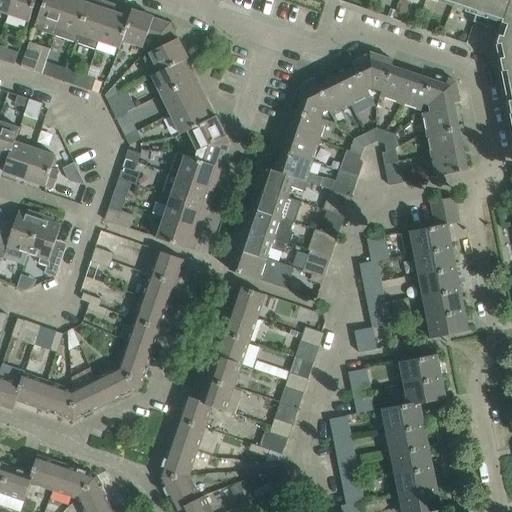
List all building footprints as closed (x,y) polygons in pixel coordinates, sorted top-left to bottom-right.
[(0,0),(0,10),(11,15),(16,0),(0,0)] [(29,21),(36,0),(16,0),(11,15),(29,21)] [(58,26),(66,0),(43,0),(37,19),(58,26)] [(76,42),(89,0),(66,0),(58,26),(55,35),(76,42)] [(100,41),(112,4),(100,0),(89,0),(76,42),(96,49),(99,40),(100,41)] [(511,0),(439,0),(476,12),(474,21),(483,24),(486,15),(491,17),(496,19),(493,28),(499,30),(495,41),(495,44),(502,42),(511,93),(511,0)] [(125,39),(135,10),(132,9),(131,11),(112,4),(100,41),(122,48),(125,39)] [(154,42),(170,24),(170,23),(153,18),(153,16),(135,10),(125,39),(146,46),(148,40),(154,42)] [(188,58),(178,37),(177,38),(170,24),(154,42),(154,43),(156,48),(151,50),(161,71),(187,59),(188,58)] [(34,71),(43,46),(29,41),(21,66),(34,71)] [(384,86),(391,65),(391,66),(393,60),(371,52),(352,61),(355,66),(366,88),(367,88),(383,86),(384,86)] [(197,79),(187,59),(161,71),(153,74),(164,96),(197,79)] [(51,76),(55,64),(46,61),(42,73),(51,76)] [(398,102),(408,71),(391,66),(391,65),(384,86),(383,86),(380,95),(398,102)] [(355,66),(338,75),(352,103),(370,95),(367,88),(366,88),(355,66)] [(420,96),(426,77),(408,71),(398,102),(416,108),(420,96)] [(83,88),(88,75),(78,72),(74,84),(83,88)] [(460,101),(458,92),(456,81),(436,74),(434,80),(426,77),(420,96),(428,105),(429,110),(454,106),(454,102),(460,101)] [(91,90),(95,78),(88,75),(83,88),(91,90)] [(352,103),(338,75),(318,85),(328,106),(332,113),(352,103)] [(206,98),(197,79),(164,96),(173,115),(206,98)] [(328,106),(318,85),(315,79),(297,88),(290,109),(296,111),(318,117),(328,106)] [(120,95),(115,85),(105,95),(108,101),(120,95)] [(26,107),(29,99),(17,95),(14,103),(26,107)] [(128,113),(120,95),(108,101),(117,119),(128,113)] [(215,116),(206,98),(173,115),(182,132),(189,129),(217,116),(216,115),(215,116)] [(34,128),(43,103),(29,99),(26,107),(21,124),(34,128)] [(458,123),(454,106),(429,110),(423,111),(426,128),(458,123)] [(58,129),(53,118),(48,109),(43,124),(58,129)] [(321,139),(327,120),(318,117),(296,111),(290,129),(321,139)] [(138,132),(128,113),(117,119),(126,138),(138,132)] [(228,143),(225,136),(226,136),(217,116),(189,129),(198,148),(195,158),(220,166),(228,143)] [(16,141),(20,128),(0,121),(0,155),(7,158),(9,158),(15,141),(16,141)] [(462,144),(458,123),(426,128),(431,150),(462,144)] [(376,141),(376,128),(366,133),(371,143),(376,141)] [(380,142),(385,131),(376,128),(376,141),(380,142)] [(314,160),(321,139),(290,129),(283,149),(314,160)] [(385,144),(392,136),(394,134),(385,131),(380,142),(385,144)] [(141,139),(138,132),(126,138),(129,144),(141,139)] [(371,143),(366,133),(354,138),(364,147),(371,143)] [(397,143),(396,135),(395,134),(394,134),(392,136),(385,144),(386,152),(397,143)] [(364,147),(354,138),(350,149),(362,153),(364,147)] [(24,178),(34,148),(16,141),(15,141),(9,158),(7,158),(3,171),(24,178)] [(397,156),(395,148),(397,147),(397,143),(386,152),(382,153),(383,159),(397,156)] [(467,170),(462,144),(431,150),(432,156),(436,176),(467,170)] [(51,168),(56,155),(34,148),(24,178),(45,186),(46,185),(53,187),(59,171),(51,168)] [(138,162),(140,153),(128,149),(126,157),(138,162)] [(310,171),(314,160),(283,149),(276,170),(307,180),(320,185),(323,175),(310,171)] [(360,160),(362,153),(350,149),(348,156),(360,160)] [(222,167),(220,166),(195,158),(185,154),(178,175),(214,188),(222,167)] [(402,182),(397,156),(383,159),(389,185),(402,182)] [(135,170),(138,162),(126,157),(123,166),(135,170)] [(333,160),(331,167),(334,168),(340,170),(343,163),(333,160)] [(307,180),(276,170),(264,166),(257,187),(289,197),(293,186),(303,190),(307,180)] [(352,195),(358,176),(340,170),(337,180),(330,178),(327,187),(331,189),(352,195)] [(207,210),(214,188),(178,175),(170,197),(207,210)] [(282,217),(289,197),(257,187),(251,206),(282,217)] [(345,216),(352,195),(331,189),(324,209),(345,216)] [(124,203),(127,194),(115,190),(112,199),(124,203)] [(200,230),(207,210),(170,197),(162,194),(159,203),(157,203),(153,214),(164,217),(200,230)] [(457,209),(454,197),(431,201),(433,214),(457,209)] [(134,215),(121,211),(124,203),(112,199),(109,207),(105,220),(130,228),(134,215)] [(294,221),(282,217),(251,206),(243,228),(288,243),(291,241),(291,239),(293,233),(293,231),(292,230),(292,229),(294,221)] [(459,222),(457,209),(433,214),(435,225),(447,223),(448,224),(459,222)] [(28,253),(41,215),(27,210),(26,213),(19,210),(12,230),(2,226),(0,229),(0,257),(2,259),(5,252),(11,254),(14,252),(15,249),(28,253)] [(66,247),(55,244),(61,225),(53,222),(54,219),(41,215),(28,253),(49,260),(44,273),(56,277),(66,247)] [(194,250),(200,230),(164,217),(157,238),(194,250)] [(340,231),(328,227),(317,223),(316,228),(338,235),(340,231)] [(452,245),(448,224),(447,223),(435,225),(410,231),(414,253),(452,245)] [(288,243),(243,228),(237,247),(268,258),(271,248),(285,252),(288,243)] [(331,257),(338,235),(316,228),(309,249),(311,250),(331,257)] [(386,245),(385,236),(367,239),(369,248),(386,245)] [(456,266),(452,245),(414,253),(418,274),(456,266)] [(105,258),(108,251),(95,247),(93,254),(105,258)] [(294,267),(268,258),(237,247),(229,269),(287,288),(294,267)] [(176,283),(184,259),(158,250),(150,274),(176,283)] [(324,277),(331,257),(311,250),(304,270),(312,273),(324,277)] [(103,265),(105,258),(93,254),(91,261),(103,265)] [(460,287),(456,266),(418,274),(423,295),(460,287)] [(321,284),(324,277),(312,273),(310,280),(321,284)] [(383,288),(380,273),(371,275),(374,290),(383,288)] [(168,306),(176,283),(150,274),(142,297),(168,306)] [(374,290),(371,275),(362,277),(365,292),(374,290)] [(257,318),(265,294),(239,285),(231,309),(257,318)] [(464,309),(460,287),(423,295),(427,316),(464,309)] [(102,299),(83,293),(81,299),(89,303),(89,302),(99,306),(102,299)] [(160,328),(168,306),(142,297),(135,319),(160,328)] [(105,316),(108,309),(99,306),(89,302),(89,303),(87,309),(105,316)] [(249,341),(257,318),(231,309),(223,332),(249,341)] [(469,331),(464,309),(427,316),(427,319),(431,338),(469,331)] [(390,323),(388,314),(370,318),(372,327),(390,323)] [(34,344),(40,326),(18,318),(11,336),(34,344)] [(153,351),(160,328),(135,319),(127,342),(153,351)] [(57,352),(63,333),(40,326),(34,344),(57,352)] [(322,340),(324,333),(305,327),(303,334),(322,340)] [(73,330),(68,332),(69,350),(80,345),(73,330)] [(241,364),(249,341),(223,332),(215,355),(241,364)] [(314,363),(322,340),(303,334),(295,356),(314,363)] [(376,349),(375,340),(357,344),(359,353),(376,349)] [(147,367),(153,351),(127,342),(118,367),(141,386),(144,376),(145,376),(148,367),(147,367)] [(441,376),(437,354),(399,361),(403,381),(404,383),(441,376)] [(233,387),(241,364),(215,355),(207,378),(233,387)] [(306,385),(314,363),(295,356),(288,379),(306,385)] [(141,386),(118,367),(95,378),(107,403),(122,395),(123,396),(131,392),(131,391),(141,386)] [(38,407),(47,381),(23,373),(20,382),(21,383),(15,399),(16,400),(38,407)] [(21,383),(20,382),(0,375),(0,404),(13,409),(16,400),(15,399),(21,383)] [(446,398),(441,376),(404,383),(408,403),(408,404),(420,402),(420,403),(446,398)] [(107,403),(95,378),(72,390),(73,419),(83,414),(84,415),(92,411),(92,410),(107,403)] [(225,410),(233,387),(207,378),(200,400),(200,401),(212,405),(212,406),(225,410)] [(298,409),(306,385),(288,379),(280,402),(298,409)] [(73,419),(72,390),(47,381),(38,407),(54,413),(54,414),(63,417),(63,416),(73,419)] [(372,397),(369,382),(360,384),(363,399),(372,397)] [(363,399),(360,384),(351,386),(354,401),(363,399)] [(204,427),(212,406),(212,405),(200,401),(200,400),(187,395),(179,419),(204,427)] [(290,432),(298,409),(280,402),(272,426),(290,432)] [(424,423),(420,403),(420,402),(408,404),(408,403),(382,408),(386,431),(424,423)] [(197,450),(204,427),(179,419),(171,441),(197,450)] [(428,444),(424,423),(386,431),(391,452),(428,444)] [(283,455),(290,432),(272,426),(270,432),(266,430),(260,446),(269,450),(283,455)] [(353,445),(350,430),(341,432),(344,447),(353,445)] [(344,447),(341,432),(332,434),(335,448),(344,447)] [(188,475),(197,450),(171,441),(165,457),(164,457),(161,466),(162,467),(159,477),(188,475)] [(267,456),(269,450),(260,446),(251,443),(249,450),(267,456)] [(432,465),(428,444),(391,452),(395,473),(432,465)] [(52,489),(61,463),(37,455),(31,474),(32,475),(29,481),(30,482),(52,489)] [(0,491),(1,492),(9,467),(0,463),(0,491)] [(77,498),(96,475),(86,472),(87,471),(77,468),(77,469),(61,463),(52,489),(77,498)] [(437,487),(432,465),(395,473),(399,494),(437,487)] [(24,500),(30,482),(29,481),(32,475),(31,474),(9,467),(1,492),(24,500)] [(361,487),(358,472),(349,474),(352,489),(361,487)] [(352,489),(349,474),(341,476),(344,491),(352,489)] [(107,511),(113,509),(106,494),(107,493),(102,485),(101,485),(96,475),(77,498),(84,511),(107,511)] [(199,497),(188,475),(159,477),(163,487),(167,496),(168,495),(176,511),(180,509),(180,508),(200,498),(199,497)] [(239,482),(229,487),(233,495),(243,490),(239,482)] [(256,497),(273,489),(270,482),(252,491),(256,497)] [(423,511),(441,509),(437,487),(399,494),(399,497),(402,511),(423,511)] [(211,511),(204,495),(199,497),(200,498),(180,508),(180,509),(181,511),(211,511)] [(282,511),(300,502),(296,495),(279,504),(282,511)] [(282,511),(295,511),(303,509),(300,502),(282,511)]
